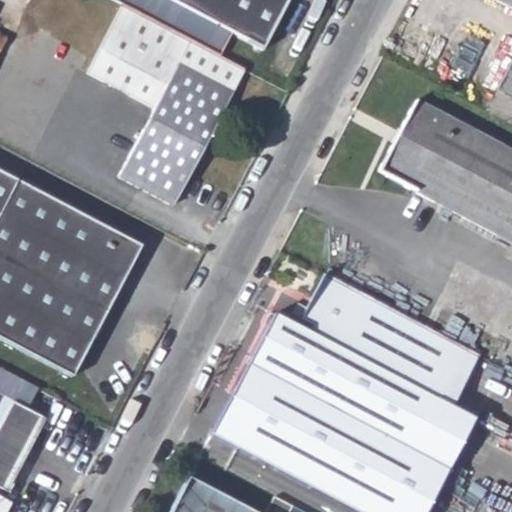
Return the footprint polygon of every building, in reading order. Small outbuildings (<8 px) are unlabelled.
[(0,0),(0,26),(10,32),(25,7),(10,0),(0,0)] [(110,0),(120,5),(218,57),(228,38),(258,54),(287,0),(110,0)] [(511,0),(495,0),(511,9),(511,0)] [(120,5),(87,74),(154,109),(118,178),(172,207),(244,71),(218,57),(120,5)] [(511,97),(511,64),(499,90),(511,97)] [(377,171),(511,242),(511,154),(413,102),(377,171)] [(0,339),(69,375),(137,251),(0,177),(0,339)] [(482,358),(324,276),(302,321),(316,328),(317,338),(291,387),(247,364),(210,432),(356,511),(423,511),(448,468),(403,444),(427,400),(452,413),(482,358)] [(247,364),(291,387),(317,338),(273,317),(247,364)] [(0,425),(16,433),(26,413),(0,399),(0,511),(7,511),(11,505),(0,499),(0,425)] [(403,444),(448,468),(471,423),(452,413),(427,400),(403,444)] [(0,464),(16,433),(0,425),(0,464)] [(287,511),(291,507),(272,497),(264,511),(246,511),(186,481),(169,511),(287,511)]
